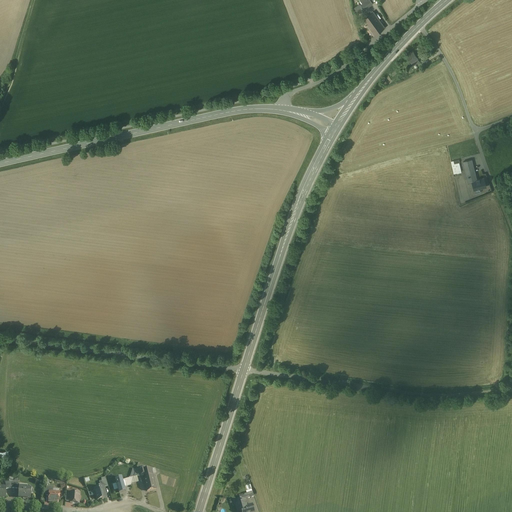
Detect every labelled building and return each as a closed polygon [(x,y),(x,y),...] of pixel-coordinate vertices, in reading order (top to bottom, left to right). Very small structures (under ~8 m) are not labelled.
[(359,5),(354,8),(358,14),(373,3),(372,3),(372,2),(370,0),(367,0),(366,0),(358,0),(362,4),(360,5),(362,7),(361,8),(359,5)] [(366,25),(374,35),(385,27),(373,12),(362,20),(366,24),(365,25),(366,25)] [(413,65),(419,61),(417,58),(418,57),(413,50),(405,55),(411,63),(411,62),(413,65)] [(454,174),(462,172),(459,159),(451,161),(454,174)] [(471,159),(463,162),(466,175),(467,174),(473,173),(475,180),(477,180),(471,159)] [(477,180),(475,180),(473,173),(467,174),(469,182),(472,182),(474,190),(485,187),(484,183),(485,183),(484,178),(477,180)] [(152,473),(145,475),(146,479),(144,480),(147,491),(156,489),(152,473)] [(134,477),(123,480),(124,486),(131,484),(134,477)] [(122,478),(115,480),(119,494),(126,492),(124,486),(123,480),(122,478)] [(27,488),(19,487),(18,498),(31,499),(32,489),(27,489),(27,488)] [(53,487),(46,487),(45,496),(49,496),(50,492),(53,492),(53,487)] [(101,488),(95,489),(95,490),(94,492),(95,495),(96,496),(98,500),(106,498),(103,488),(103,487),(101,488)] [(253,490),(238,495),(240,501),(255,496),(253,490)] [(53,492),(50,492),(49,496),(49,502),(57,503),(59,501),(59,493),(53,492)] [(79,493),(71,493),(70,502),(70,503),(79,504),(79,500),(80,499),(80,497),(79,496),(79,493)] [(237,511),(241,510),(247,506),(245,501),(240,502),(239,502),(239,501),(237,501),(236,500),(233,501),(234,504),(235,504),(237,511)]
